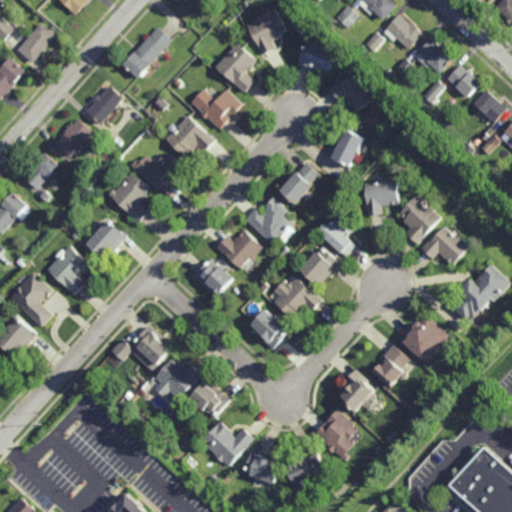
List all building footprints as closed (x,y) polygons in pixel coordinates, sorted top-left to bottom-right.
[(90,0),(77,15),(71,9),(72,8),(62,0),(90,0)] [(394,0),(400,5),(386,19),(380,13),(377,16),(373,13),(372,14),(361,3),(364,0),(394,0)] [(511,24),(507,20),(509,18),(497,8),(503,0),(511,0),(511,24)] [(351,28),(339,17),(350,4),(363,16),(351,28)] [(289,30),(282,33),(283,36),(274,40),(278,47),(264,54),(249,24),(262,17),(263,19),(270,15),(269,12),(278,8),(289,30)] [(307,25),(301,19),(306,13),(312,19),(307,25)] [(412,23),(414,22),(427,34),(424,37),(424,36),(411,49),(399,37),(396,41),(386,32),(389,29),(389,28),(402,14),(412,23)] [(5,40),(0,35),(0,20),(3,17),(16,29),(5,40)] [(35,63),(19,49),(43,22),(59,36),(35,63)] [(141,78),(126,65),(160,25),(175,39),(141,78)] [(376,52),(368,44),(379,32),(387,40),(376,52)] [(443,73),(436,67),(432,71),(417,56),(435,36),(445,46),(445,47),(457,58),(443,73)] [(331,72),(323,69),(322,72),(300,64),(307,41),(338,51),(331,72)] [(252,71),(250,70),(248,72),(258,81),(247,93),(231,78),(230,78),(217,66),(240,42),(260,60),(255,65),(256,66),(252,71)] [(7,95),(6,94),(0,101),(0,70),(13,57),(28,70),(17,82),(18,83),(7,95)] [(406,77),(398,69),(408,58),(416,66),(406,77)] [(472,73),(473,72),(484,82),(470,97),(450,78),(463,65),(472,73)] [(369,82),(375,78),(381,89),(376,92),(380,98),(358,111),(354,104),(352,105),(347,97),(340,101),(333,87),(341,83),(341,84),(363,71),(369,82)] [(184,87),(183,88),(181,87),(180,87),(175,83),(179,78),(184,83),(182,84),(184,87)] [(432,102),(431,101),(429,104),(424,100),(427,97),(425,96),(440,80),(447,87),(432,102)] [(406,92),(402,88),(406,84),(410,88),(406,92)] [(128,98),(104,125),(89,111),(98,102),(96,100),(101,94),(103,96),(113,85),(128,98)] [(219,100),(229,89),(245,104),(235,116),(230,112),(228,113),(233,117),(222,129),(209,117),(208,118),(202,113),(204,112),(192,102),(205,88),(219,100)] [(491,128),(476,114),(478,112),(474,108),(478,104),(477,102),(490,89),(510,109),(491,128)] [(165,110),(157,102),(162,97),(169,106),(165,110)] [(218,140),(208,152),(200,144),(193,151),(191,149),(186,155),(167,139),(173,132),(176,134),(179,130),(177,129),(189,115),(218,140)] [(96,131),(73,157),(58,144),(68,132),(67,131),(74,123),(75,124),(81,118),(96,131)] [(353,168),(331,156),(348,122),(357,127),(355,132),(368,139),(353,168)] [(511,146),(503,138),(508,133),(507,132),(511,126),(511,146)] [(491,138),(486,133),(489,130),(494,134),(491,138)] [(491,154),(484,148),(497,135),(503,141),(491,154)] [(467,143),(472,138),(481,146),(472,156),(456,140),(460,136),(467,143)] [(184,165),(178,171),(179,172),(174,179),(170,175),(168,176),(171,178),(160,190),(133,164),(138,158),(142,162),(149,154),(158,163),(169,151),(184,165)] [(54,173),(57,176),(46,189),(54,196),(49,202),(41,196),(44,192),(26,177),(33,168),(32,167),(34,165),(36,166),(48,152),(62,164),(54,173)] [(300,203),(285,190),(309,163),(322,174),(313,184),(315,185),(300,203)] [(405,180),(400,176),(403,171),(409,176),(405,180)] [(153,189),(148,194),(150,196),(143,203),(152,212),(142,223),(123,205),(123,206),(110,194),(116,188),(118,190),(123,185),(119,182),(126,174),(129,177),(135,172),(153,189)] [(370,217),(369,206),(370,206),(368,184),(384,182),(384,180),(399,178),(402,205),(385,206),(386,215),(370,217)] [(31,205),(30,206),(34,209),(18,227),(14,223),(5,234),(0,229),(0,206),(4,202),(5,203),(16,191),(31,205)] [(430,209),(433,206),(445,218),(421,245),(409,234),(414,228),(406,221),(408,219),(403,214),(420,195),(426,200),(424,202),(430,209)] [(280,200),(282,199),(289,206),(288,207),(294,212),(291,215),(299,223),(278,245),(250,219),(260,208),(268,215),(271,211),(270,210),(272,207),(269,205),(277,197),(280,200)] [(355,231),(351,236),(348,233),(346,235),(358,245),(348,256),(345,253),(345,254),(321,232),(329,224),(333,227),(341,218),(355,231)] [(108,260),(90,243),(113,219),(130,236),(108,260)] [(459,237),(461,235),(473,247),(455,266),(442,253),(436,259),(425,248),(434,238),(436,240),(448,227),(459,237)] [(267,247),(253,263),(251,261),(244,268),(228,253),(228,254),(220,247),(231,235),(237,241),(248,229),(267,247)] [(77,239),(72,234),(76,230),(81,234),(77,239)] [(0,241),(8,249),(6,250),(8,252),(5,255),(13,262),(11,265),(1,256),(0,257),(0,241)] [(91,262),(86,268),(88,270),(81,277),(88,283),(77,295),(50,269),(59,259),(55,255),(57,252),(59,254),(65,248),(67,251),(72,245),(91,262)] [(286,256),(282,253),(288,246),(292,250),(286,256)] [(323,285),(321,283),(319,285),(303,270),(325,246),(343,263),(323,285)] [(279,261),(274,256),(279,252),(283,257),(279,261)] [(24,267),(18,262),(22,258),(28,263),(24,267)] [(224,267),(225,266),(240,279),(228,293),(229,294),(225,299),(222,296),(221,297),(198,276),(214,258),(224,267)] [(511,280),(511,288),(498,303),(496,301),(484,313),(476,321),(472,318),(469,321),(455,308),(466,297),(462,293),(475,280),(478,283),(495,265),(511,280)] [(56,291),(50,298),(48,296),(43,302),(57,315),(45,327),(13,298),(18,292),(18,290),(21,287),(24,287),(37,272),(56,291)] [(325,301),(315,312),(309,307),(303,314),(301,312),(296,318),(278,302),(285,294),(288,297),(294,290),(291,288),(300,278),(325,301)] [(271,311),(271,310),(295,332),(278,350),(260,333),(262,330),(256,325),(260,320),(258,318),(264,313),(265,314),(269,310),(271,311)] [(17,359),(0,342),(0,339),(22,316),(40,334),(17,359)] [(453,337),(427,364),(404,341),(422,322),(423,323),(430,316),(453,337)] [(158,372),(146,361),(147,360),(142,356),(146,352),(137,344),(153,326),(170,341),(167,344),(175,351),(162,366),(163,367),(158,372)] [(126,361),(114,350),(126,338),(137,349),(126,361)] [(404,371),(407,374),(393,390),(376,374),(383,366),(386,368),(392,361),(387,357),(397,346),(413,361),(404,371)] [(180,365),(182,363),(190,370),(194,365),(205,375),(182,400),(172,391),(166,397),(157,390),(163,383),(158,378),(175,360),(180,365)] [(370,403),(368,402),(357,414),(340,398),(352,386),(348,382),(359,371),(372,382),(369,385),(378,393),(372,399),(373,400),(370,403)] [(217,419),(208,411),(207,412),(193,400),(211,380),(234,401),(217,419)] [(346,416),(347,414),(357,423),(346,434),(355,443),(348,450),(352,453),(346,460),(335,450),(333,451),(328,446),(330,445),(317,432),(327,421),(331,425),(333,423),(330,420),(340,410),(346,416)] [(146,427),(138,420),(143,414),(151,421),(146,427)] [(238,436),(246,427),(257,436),(230,466),(218,455),(219,454),(204,440),(223,419),(235,430),(233,432),(238,436)] [(511,511),(486,511),(454,482),(490,443),(511,463),(511,511)] [(299,485),(289,460),(299,456),(299,454),(317,446),(328,472),(299,485)] [(380,457),(374,451),(378,446),(385,452),(380,457)] [(278,483),(247,472),(255,449),(276,457),(276,459),(286,462),(278,483)] [(214,484),(209,480),(215,474),(220,478),(214,484)] [(338,498),(331,491),(342,480),(349,487),(338,498)] [(147,502),(146,503),(152,509),(153,508),(157,511),(112,511),(133,490),(147,502)] [(41,511),(11,511),(24,498),(24,497),(25,496),(41,511)]
